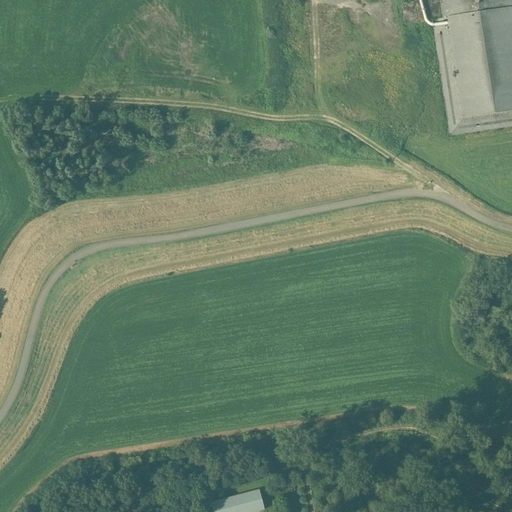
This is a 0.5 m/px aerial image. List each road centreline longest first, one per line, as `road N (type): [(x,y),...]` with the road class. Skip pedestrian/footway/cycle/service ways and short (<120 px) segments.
road 1 (unclassified): [(0,417),(49,282),(89,250),(399,193),(438,197),(511,229)]
road 2 (track): [(453,202),(322,118),(35,97)]
road 3 (track): [(336,122),(316,90),(314,0)]
